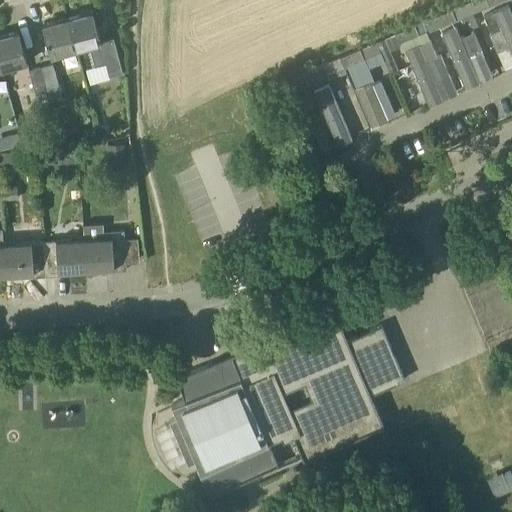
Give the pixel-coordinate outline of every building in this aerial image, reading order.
[(511,53),(511,16),(507,6),(483,16),(490,30),(500,26),(501,30),(490,34),(497,51),(509,46),(511,53)] [(436,29),(456,21),(451,10),(431,18),(436,29)] [(100,40),(92,11),(67,18),(75,47),(88,44),(94,66),(105,63),(108,75),(122,71),(113,37),(100,40)] [(49,55),(75,47),(67,18),(41,25),(49,55)] [(400,44),(420,36),(415,25),(395,34),(400,44)] [(468,55),(460,37),(456,27),(441,34),(465,89),(480,82),(468,55)] [(0,64),(1,69),(27,62),(18,31),(0,36),(0,64)] [(404,50),(427,105),(442,99),(435,82),(449,76),(440,56),(437,57),(430,41),(419,45),(419,44),(404,50)] [(344,68),(364,60),(359,49),(339,57),(344,68)] [(53,64),(40,67),(47,92),(59,88),(53,64)] [(307,84),(327,76),(322,65),(302,73),(307,84)] [(35,95),(47,92),(40,67),(28,71),(35,95)] [(362,69),(348,75),(370,130),(385,124),(362,69)] [(337,145),(351,139),(327,84),(313,90),(337,145)] [(45,92),(36,95),(39,107),(49,104),(45,92)] [(67,104),(51,108),(60,143),(77,138),(67,104)] [(53,151),(41,153),(42,163),(54,162),(53,151)] [(109,238),(104,238),(83,239),(85,269),(126,267),(125,253),(124,230),(108,231),(109,238)] [(45,276),(63,275),(63,271),(85,269),(83,239),(43,242),(45,276)] [(31,243),(31,241),(3,244),(5,274),(27,273),(27,277),(45,276),(43,242),(31,243)] [(218,361),(264,470),(276,465),(266,442),(272,439),(284,434),(288,441),(292,439),(299,455),(402,407),(391,382),(421,369),(392,307),(362,320),(355,304),(218,361)] [(210,495),(264,470),(218,361),(176,377),(185,399),(171,405),(176,417),(169,421),(187,464),(195,461),(200,473),(201,473),(210,495)]
